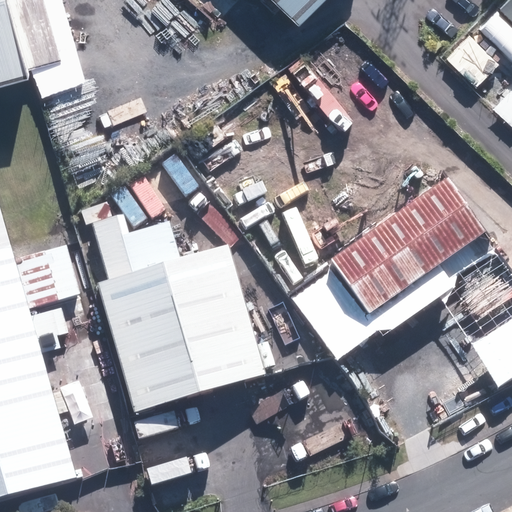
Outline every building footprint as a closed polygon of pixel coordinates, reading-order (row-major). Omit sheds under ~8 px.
[(22,0),(0,0),(0,86),(44,73),(22,0)] [(199,59),(135,0),(79,0),(66,14),(158,102),(199,59)] [(282,0),(304,21),(325,0),(282,0)] [(511,0),(510,0),(493,18),(511,35),(511,0)] [(488,240),(451,186),(332,268),(369,322),(488,240)] [(0,507),(82,484),(0,200),(0,507)] [(232,249),(109,284),(147,419),(271,383),(232,249)]
